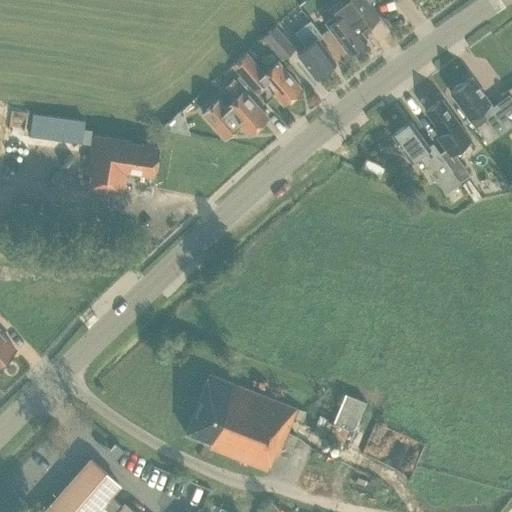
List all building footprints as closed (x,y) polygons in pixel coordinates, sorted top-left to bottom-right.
[(341,0),(343,2),(325,16),(349,47),(367,33),(356,18),(373,5),(369,0),(341,0)] [(317,38),(320,35),(321,34),(309,19),(295,30),(306,45),(296,52),(314,76),(334,61),(317,38)] [(295,46),(275,23),(262,34),(282,57),(295,46)] [(256,92),(266,84),(282,102),(301,86),(270,51),(257,62),(245,49),(231,62),(256,92)] [(449,91),(468,117),(474,125),(485,116),(497,133),(511,122),(511,99),(508,94),(492,106),(489,102),(470,76),(461,83),(458,83),(453,86),(453,89),(449,91)] [(218,95),(200,111),(223,137),(239,123),(248,133),(267,115),(243,88),(233,78),(225,85),(235,96),(226,104),(218,95)] [(451,169),(459,180),(469,173),(452,151),(470,138),(458,122),(440,98),(425,109),(442,132),(440,134),(448,146),(439,152),(451,169)] [(81,138),(85,120),(48,112),(44,131),(81,138)] [(450,169),(451,169),(439,152),(432,142),(428,145),(410,120),(391,133),(410,159),(418,153),(428,166),(426,168),(435,180),(436,179),(444,191),(459,181),(450,169)] [(153,174),(157,146),(129,142),(130,140),(93,134),(87,173),(89,174),(88,189),(122,194),(125,170),(153,174)] [(384,165),(365,156),(359,167),(378,177),(384,165)] [(0,356),(12,345),(0,332),(0,356)] [(211,442),(210,446),(267,469),(273,452),(276,453),(279,447),(290,451),(296,435),(286,431),(295,407),(208,372),(185,432),(211,442)] [(344,392),(332,421),(354,430),(366,401),(344,392)] [(369,424),(359,454),(408,468),(417,439),(369,424)] [(116,456),(122,449),(116,443),(110,450),(116,456)] [(134,511),(124,503),(122,505),(109,494),(119,483),(90,458),(42,511),(134,511)] [(288,511),(268,498),(257,511),(288,511)]
